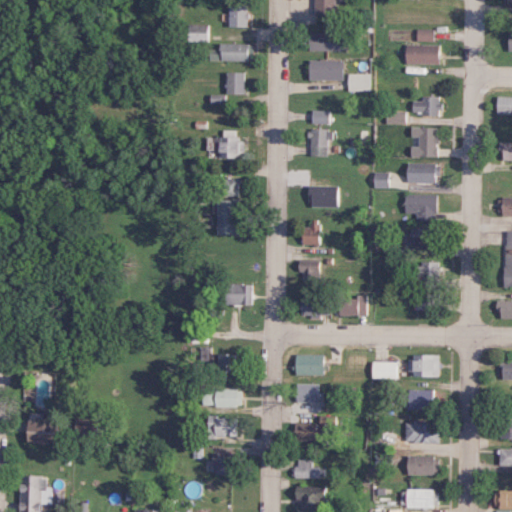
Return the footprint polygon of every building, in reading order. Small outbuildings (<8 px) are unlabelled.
[(338,0),(316,0),(317,14),(339,14),(338,0)] [(251,27),(251,5),(232,4),(232,26),(251,27)] [(432,28),(415,29),(415,40),(433,40),(432,28)] [(504,51),(511,50),(511,31),(503,32),(504,51)] [(318,50),(346,51),(347,33),(319,33),(318,50)] [(256,44),(221,43),(221,49),(212,48),(212,60),(256,61),(256,44)] [(437,63),(438,44),(404,43),(403,62),(437,63)] [(312,79),(347,79),(347,60),(313,59),(312,79)] [(247,94),(247,72),(230,72),(230,94),(247,94)] [(374,73),(351,73),(352,91),(374,90),(374,73)] [(420,115),(438,116),(438,96),(420,96),(420,100),(411,99),(411,110),(420,110),(420,115)] [(511,96),(493,96),(493,116),(511,116),(511,96)] [(334,123),(334,110),(316,110),(315,123),(334,123)] [(389,122),(404,123),(405,111),(389,110),(389,122)] [(409,136),(417,136),(417,146),(409,145),(408,155),(434,156),(436,127),(409,126),(409,136)] [(331,129),(314,128),(312,156),(330,156),(331,129)] [(498,159),(511,158),(511,140),(498,141),(498,159)] [(442,162),(409,162),(409,181),(441,182),(442,162)] [(375,187),(393,187),(393,172),(376,171),(375,187)] [(240,178),(224,178),(224,196),(240,195),(240,178)] [(343,185),(313,185),(313,205),(342,206),(343,185)] [(441,194),(407,193),(407,212),(418,212),(418,219),(441,220),(441,194)] [(511,196),(502,196),(502,214),(511,214),(511,196)] [(240,234),(239,199),(219,200),(220,235),(240,234)] [(323,244),(324,223),(308,222),(307,243),(323,244)] [(408,243),(437,244),(437,228),(414,228),(413,235),(408,235),(408,243)] [(305,282),(323,282),(324,260),(302,259),(301,271),(305,271),(305,282)] [(442,287),(441,261),(423,261),(423,287),(442,287)] [(256,304),(255,283),(228,283),(228,304),(256,304)] [(418,294),(418,309),(441,309),(441,293),(418,294)] [(368,295),(342,296),(343,314),(369,313),(368,295)] [(302,315),(330,316),(330,297),(303,296),(302,315)] [(511,299),(501,299),(500,317),(511,317),(511,299)] [(239,372),(240,353),(220,352),(219,371),(239,372)] [(327,353),(299,354),(300,364),(298,364),(298,374),(327,374),(327,353)] [(443,375),(443,354),(413,354),(413,375),(443,375)] [(375,377),(400,378),(401,361),(376,360),(375,377)] [(503,378),(511,378),(511,360),(503,361),(503,378)] [(324,401),(324,383),(300,382),(300,401),(324,401)] [(245,388),(206,387),(206,405),(245,406),(245,388)] [(438,389),(410,388),(409,409),(437,410),(438,389)] [(320,423),(298,422),(297,440),(334,441),(335,416),(321,415),(320,423)] [(210,417),(211,436),(239,435),(238,416),(210,417)] [(511,437),(511,417),(499,417),(499,437),(511,437)] [(64,442),(65,421),(34,420),(33,441),(64,442)] [(407,421),(407,442),(443,441),(442,420),(407,421)] [(502,465),(511,464),(511,448),(503,448),(502,465)] [(239,473),(239,452),(214,452),(214,473),(239,473)] [(442,473),(442,456),(409,455),(409,473),(442,473)] [(295,478),(328,477),(327,466),(313,467),(313,459),(299,459),(299,466),(294,466),(295,478)] [(48,475),(24,474),(23,511),(45,511),(46,503),(55,503),(55,486),(48,486),(48,475)] [(297,507),(330,508),(330,486),(298,485),(297,507)] [(438,488),(402,488),(403,507),(438,506),(438,488)] [(511,489),(498,490),(498,508),(511,507),(511,489)]
